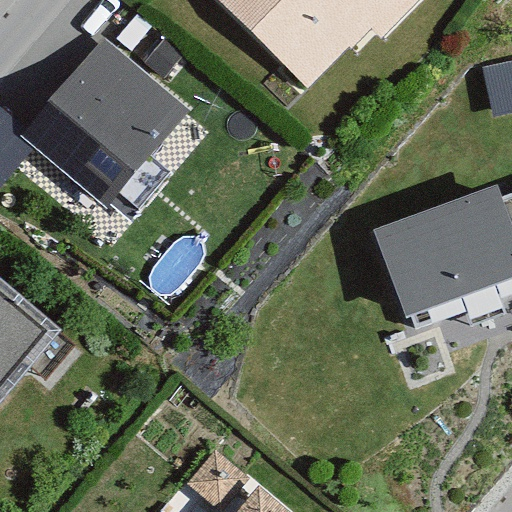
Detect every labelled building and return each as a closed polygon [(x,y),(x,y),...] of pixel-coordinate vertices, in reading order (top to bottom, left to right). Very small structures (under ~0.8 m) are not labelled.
[(416,0),(226,0),(301,71),(326,94),(416,0)] [(198,117),(110,43),(30,138),(118,211),(198,117)] [(511,57),(490,60),(496,104),(511,102),(511,57)] [(493,191),(378,232),(408,316),(511,278),(511,196),(497,202),(493,191)] [(0,270),(0,425),(77,335),(0,270)] [(221,511),(293,511),(230,457),(199,493),(221,511)]
